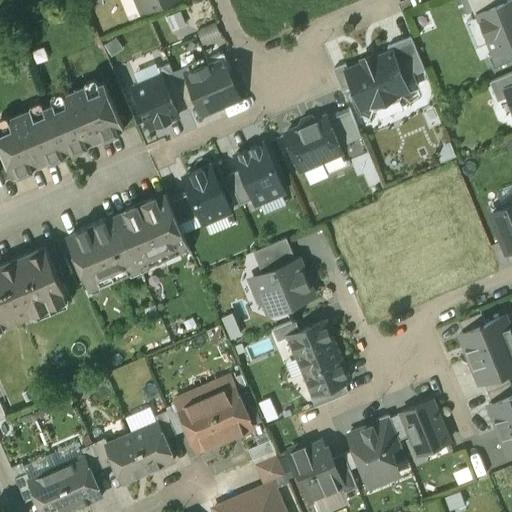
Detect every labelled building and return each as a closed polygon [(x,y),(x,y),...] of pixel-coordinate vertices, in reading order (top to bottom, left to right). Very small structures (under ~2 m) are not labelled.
[(137,0),(142,11),(167,0),(137,0)] [(506,0),(468,0),(474,14),(477,13),(507,0),(506,0)] [(511,0),(507,0),(477,13),(494,55),(511,48),(511,47),(511,0)] [(424,70),(410,36),(387,46),(390,51),(391,51),(402,77),(412,73),(412,75),(424,70)] [(494,55),(489,57),(493,68),(511,60),(511,50),(511,48),(494,55)] [(402,77),(391,51),(390,51),(375,57),(374,54),(360,59),(362,63),(347,69),(346,69),(353,86),(362,108),(367,106),(375,109),(399,99),(402,92),(417,86),(412,75),(412,73),(402,77)] [(210,52),(204,55),(207,63),(186,73),(190,81),(199,103),(203,113),(238,98),(221,58),(221,57),(219,53),(212,56),(210,52)] [(345,63),(333,68),(342,90),(353,86),(346,69),(347,69),(345,63)] [(511,71),(490,81),(497,100),(509,96),(506,90),(511,86),(511,71)] [(173,74),(162,78),(172,100),(183,96),(173,74)] [(161,75),(133,87),(150,127),(178,115),(162,78),(161,75)] [(104,81),(88,88),(86,84),(63,93),(65,97),(48,105),(69,152),(124,129),(104,81)] [(190,81),(179,86),(188,107),(199,103),(190,81)] [(48,105),(32,112),(30,108),(7,117),(9,121),(0,125),(0,144),(14,176),(69,152),(48,105)] [(349,107),(327,117),(339,145),(361,136),(349,107)] [(326,115),(285,132),(301,169),(303,168),(305,174),(306,174),(310,183),(328,175),(321,160),(341,152),(339,145),(327,117),(326,115)] [(284,191),(263,141),(235,154),(256,203),(284,191)] [(210,165),(184,176),(191,191),(200,213),(200,214),(203,222),(230,210),(210,165)] [(191,191),(169,200),(178,223),(200,214),(200,213),(191,191)] [(155,195),(125,208),(126,211),(115,215),(137,265),(187,244),(178,223),(169,200),(166,194),(156,198),(155,195)] [(511,202),(490,212),(506,251),(511,248),(511,202)] [(137,265),(115,215),(105,220),(104,217),(77,229),(78,232),(67,236),(89,286),(137,265)] [(286,237),(253,251),(262,273),(295,259),(286,237)] [(43,246),(0,264),(0,275),(16,313),(31,307),(33,310),(65,296),(43,246)] [(262,273),(255,276),(261,292),(258,300),(286,312),(290,304),(313,295),(298,258),(295,259),(262,273)] [(0,324),(4,322),(3,319),(16,313),(0,275),(0,324)] [(481,312),(459,321),(463,332),(485,323),(481,312)] [(463,332),(459,334),(469,358),(511,339),(511,333),(505,315),(485,323),(463,332)] [(295,319),(273,328),(278,340),(287,336),(287,335),(299,330),(295,319)] [(299,330),(287,335),(287,336),(296,357),(299,356),(306,371),(304,375),(306,379),(310,381),(314,392),(315,393),(344,381),(348,379),(342,365),(344,361),(342,357),(338,355),(324,320),(299,330)] [(511,339),(469,358),(479,382),(483,380),(505,371),(511,368),(511,339)] [(505,371),(483,380),(488,391),(510,382),(505,371)] [(229,375),(216,380),(221,390),(207,396),(225,437),(251,425),(229,375)] [(344,381),(315,393),(314,392),(310,393),(315,405),(349,392),(344,381)] [(511,387),(510,382),(488,391),(492,402),(511,393),(511,387)] [(225,437),(207,396),(192,403),(188,393),(175,399),(177,402),(188,427),(198,448),(225,437)] [(511,393),(492,402),(488,404),(498,428),(511,422),(511,393)] [(432,399),(401,411),(410,434),(418,452),(449,439),(432,399)] [(188,427),(177,402),(166,406),(167,410),(177,432),(188,427)] [(177,432),(167,410),(153,416),(157,424),(163,438),(177,432)] [(410,434),(401,411),(390,416),(399,439),(410,434)] [(389,413),(375,419),(377,421),(378,421),(390,450),(402,445),(399,439),(390,416),(389,413)] [(377,421),(348,433),(370,485),(399,473),(390,450),(378,421),(377,421)] [(511,422),(498,428),(508,452),(511,450),(511,422)] [(157,424),(133,435),(148,468),(172,458),(163,438),(157,424)] [(133,435),(132,433),(107,444),(105,445),(112,461),(121,481),(148,468),(133,435)] [(104,438),(92,443),(102,466),(112,461),(105,445),(107,444),(104,438)] [(271,439),(249,448),(254,459),(275,449),(271,439)] [(344,487),(332,458),(329,459),(321,440),(308,445),(307,442),(290,448),(311,500),(343,487),(344,487)] [(102,466),(92,443),(80,449),(84,457),(85,457),(91,471),(102,466)] [(288,480),(276,452),(253,462),(264,485),(271,482),(274,487),(288,480)] [(357,486),(344,453),(332,458),(344,487),(343,487),(345,491),(357,486)] [(91,471),(85,457),(84,457),(58,468),(75,506),(102,494),(91,471)] [(32,480),(31,480),(38,495),(45,511),(62,511),(75,506),(58,468),(32,480)] [(28,472),(16,478),(25,500),(38,495),(31,480),(32,480),(28,472)] [(265,489),(248,497),(246,493),(214,508),(215,511),(284,511),(274,487),(271,482),(264,485),(265,489)]
